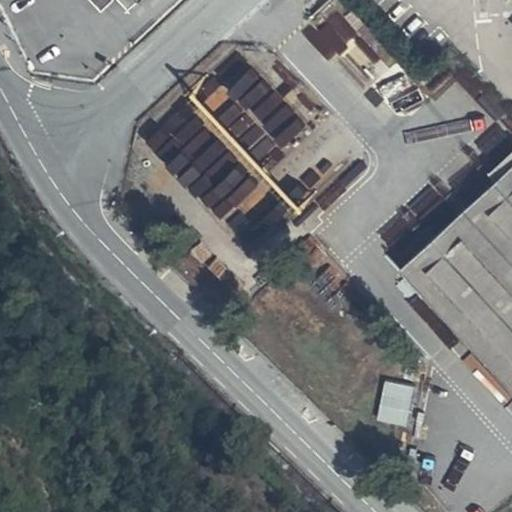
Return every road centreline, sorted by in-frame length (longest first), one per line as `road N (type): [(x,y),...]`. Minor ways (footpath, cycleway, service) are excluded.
road 1 (unclassified): [(42,164),(126,267),(375,511)]
road 2 (unclassified): [(42,164),(224,0)]
